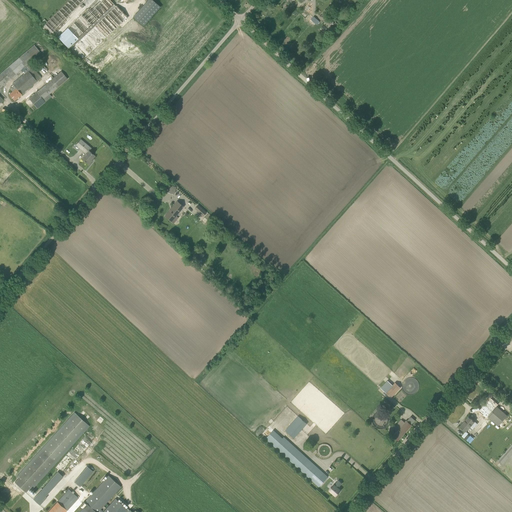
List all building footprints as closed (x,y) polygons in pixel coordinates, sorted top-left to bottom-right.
[(67,18),(79,6),(82,3),(77,0),(68,0),(48,22),(47,22),(45,24),(44,25),(52,33),(55,31),(57,33),(67,22),(65,20),(67,18)] [(97,0),(67,29),(77,40),(70,47),(83,60),(127,19),(110,1),(111,0),(97,0)] [(160,7),(152,0),(148,0),(133,17),(143,25),(160,7)] [(320,22),(319,21),(314,16),(311,19),(317,25),(320,22)] [(70,47),(77,40),(67,29),(58,37),(69,48),(70,47)] [(0,87),(23,68),(27,72),(12,84),(14,86),(10,90),(12,92),(9,95),(14,101),(22,95),(21,95),(41,78),(29,63),(40,53),(34,46),(0,74),(0,87)] [(43,100),(67,79),(61,72),(29,99),(37,109),(45,102),(43,100)] [(12,126),(16,130),(22,125),(18,120),(17,122),(15,120),(12,123),(14,125),(12,126)] [(86,154),(82,159),(89,164),(91,161),(91,160),(94,155),(89,151),(91,148),(80,140),(76,145),(86,154)] [(175,186),(169,185),(167,192),(172,193),(174,194),(176,188),(176,187),(175,186)] [(177,201),(165,216),(173,223),(178,218),(176,216),(183,207),(177,201)] [(500,375),(494,382),(498,385),(497,385),(501,389),(501,388),(505,391),(511,384),(500,375)] [(400,388),(395,383),(386,393),(391,397),(400,388)] [(479,412),(486,419),(488,416),(499,426),(507,416),(490,400),(479,412)] [(89,426),(74,412),(16,477),(18,478),(15,482),(26,492),(29,488),(31,490),(89,426)] [(388,418),(378,412),(373,420),(380,425),(382,423),(384,424),(388,418)] [(298,416),(290,425),(299,433),(307,424),(305,422),(301,418),(298,416)] [(477,424),(473,420),(469,416),(460,427),(466,432),(469,428),(472,430),(477,424)] [(399,429),(392,436),(398,441),(412,425),(406,420),(404,422),(401,420),(396,426),(399,429)] [(489,423),(475,438),(482,445),(496,430),(489,423)] [(273,430),(269,434),(266,438),(319,487),(328,477),(283,437),(282,438),(273,430)] [(503,465),(503,464),(511,453),(511,444),(498,460),(503,465)] [(87,466),(74,481),(80,486),(93,471),(87,466)] [(85,506),(82,509),(79,511),(137,511),(136,511),(132,511),(130,510),(129,511),(118,500),(116,498),(103,511),(97,511),(121,487),(109,476),(93,493),(85,502),(84,501),(82,504),(85,506)] [(338,480),(329,490),(336,496),(340,490),(338,488),(342,483),(338,480)] [(65,511),(78,498),(72,492),(69,489),(48,511),(65,511)] [(36,495),(33,498),(40,504),(47,497),(46,496),(40,491),(36,495)]
